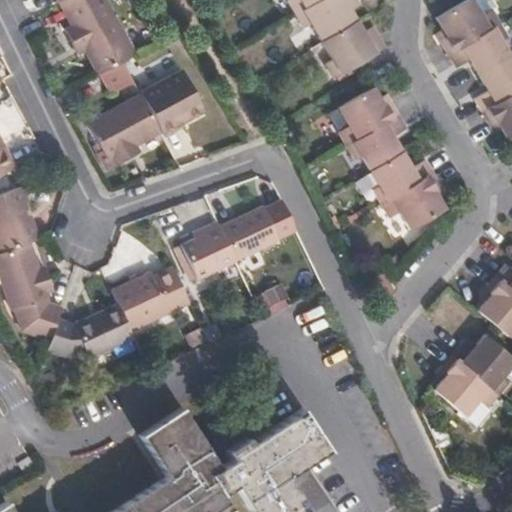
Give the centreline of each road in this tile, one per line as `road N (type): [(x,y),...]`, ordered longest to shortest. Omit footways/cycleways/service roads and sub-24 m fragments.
road 1 (residential): [(365,352),(267,159),(107,211),(87,198),(0,17)]
road 2 (residential): [(0,373),(47,451),(278,323),(385,511)]
road 3 (residential): [(483,185),(465,240),(365,352)]
road 4 (residential): [(408,0),(410,62),(483,185)]
road 5 (residential): [(450,511),(365,352)]
